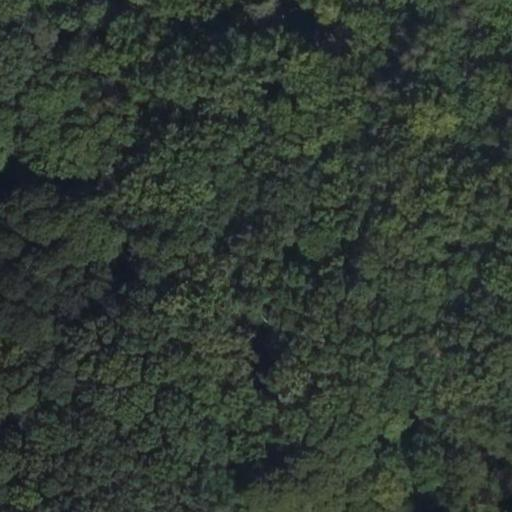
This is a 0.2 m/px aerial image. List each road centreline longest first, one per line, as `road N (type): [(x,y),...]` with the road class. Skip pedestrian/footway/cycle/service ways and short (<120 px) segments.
road 1 (track): [(0,28),(253,32),(511,97)]
road 2 (track): [(511,116),(409,172),(336,254),(292,334),(238,511)]
